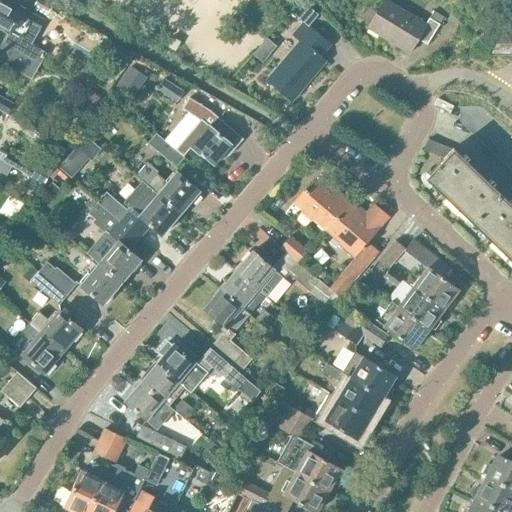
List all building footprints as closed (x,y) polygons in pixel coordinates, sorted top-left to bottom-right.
[(0,0),(0,42),(24,56),(26,54),(31,43),(10,31),(16,20),(27,26),(33,15),(5,0),(0,0)] [(42,0),(36,0),(33,7),(38,10),(39,9),(48,14),(53,5),(42,0)] [(434,10),(429,17),(425,24),(385,0),(384,0),(368,27),(408,52),(417,38),(427,44),(439,24),(444,16),(434,10)] [(500,31),(511,30),(511,18),(507,19),(500,31)] [(294,35),(302,41),(267,81),(291,100),(325,60),(321,56),(330,44),(305,23),(294,35)] [(511,30),(500,31),(493,43),(511,42),(511,30)] [(174,50),(180,42),(171,37),(166,45),(174,50)] [(40,62),(26,54),(24,56),(0,42),(0,61),(16,70),(31,78),(40,62)] [(511,54),(511,42),(493,43),(486,56),(511,54)] [(127,48),(118,61),(126,66),(135,53),(127,48)] [(131,101),(148,77),(130,65),(114,90),(131,101)] [(163,78),(158,87),(177,100),(183,90),(163,78)] [(93,91),(85,104),(94,110),(102,98),(93,91)] [(0,108),(7,113),(13,102),(0,94),(0,108)] [(242,139),(206,108),(189,97),(182,108),(197,118),(207,126),(189,147),(202,158),(202,157),(212,165),(224,151),(228,155),(242,139)] [(461,120),(473,120),(496,119),(482,106),(461,107),(461,120)] [(496,119),(473,120),(473,131),(485,131),(509,132),(496,119)] [(485,143),(497,143),(511,143),(511,134),(509,132),(485,131),(485,143)] [(174,167),(182,157),(155,134),(147,144),(174,167)] [(86,135),(59,167),(72,178),(89,158),(92,161),(102,149),(86,135)] [(67,149),(52,140),(46,151),(60,160),(67,149)] [(511,143),(497,143),(498,155),(510,155),(511,154),(511,143)] [(511,204),(453,148),(426,176),(511,259),(511,204)] [(12,166),(0,159),(0,171),(7,175),(12,166)] [(141,181),(178,213),(197,190),(175,172),(167,182),(156,173),(158,171),(148,162),(137,175),(142,180),(141,181)] [(38,166),(31,177),(44,184),(51,173),(38,166)] [(325,229),(349,202),(321,178),(309,192),(306,189),(294,203),(325,229)] [(160,235),(178,213),(141,181),(124,203),(139,215),(138,217),(160,235)] [(135,233),(126,226),(97,201),(89,211),(117,235),(114,240),(116,242),(108,251),(96,241),(87,252),(99,263),(97,264),(119,283),(138,260),(123,247),(135,233)] [(356,208),(349,202),(325,229),(341,243),(339,246),(353,257),(355,259),(344,271),(330,287),(340,297),(378,252),(368,244),(365,242),(387,216),(374,205),(367,213),(358,205),(356,208)] [(290,236),(281,247),(299,262),(307,251),(290,236)] [(412,238),(405,248),(403,250),(428,268),(414,287),(444,309),(445,308),(449,309),(456,301),(453,297),(459,289),(441,275),(448,264),(412,238)] [(388,267),(405,248),(396,240),(379,260),(388,267)] [(235,270),(265,294),(266,295),(287,272),(329,308),(340,296),(318,278),(317,279),(290,256),(275,273),(250,252),(235,270)] [(47,280),(66,296),(78,281),(76,280),(75,281),(56,266),(55,267),(48,261),(39,272),(38,273),(47,280)] [(102,304),(119,283),(97,264),(80,286),(102,304)] [(58,306),(66,296),(47,280),(38,273),(39,272),(32,265),(23,276),(30,282),(58,306)] [(389,269),(383,277),(396,286),(402,279),(389,269)] [(219,289),(249,314),(265,294),(235,270),(219,289)] [(399,306),(429,329),(430,327),(435,329),(441,321),(438,316),(444,309),(414,287),(399,306)] [(234,332),(249,314),(219,289),(203,308),(226,327),(213,343),(243,368),(252,357),(230,339),(236,333),(234,332)] [(414,348),(429,329),(399,306),(391,301),(377,319),(414,348)] [(348,308),(342,318),(362,332),(362,333),(381,346),(388,336),(369,323),(348,308)] [(264,309),(256,319),(264,327),(273,317),(264,309)] [(27,323),(62,352),(80,329),(59,311),(50,321),(38,311),(27,323)] [(340,318),(332,314),(326,324),(333,329),(340,318)] [(362,332),(342,318),(335,328),(356,342),(362,333),(362,332)] [(43,374),(62,352),(27,323),(11,344),(23,353),(21,356),(43,374)] [(0,357),(8,364),(17,353),(0,339),(0,357)] [(156,362),(182,383),(190,391),(212,366),(230,382),(239,373),(210,347),(196,363),(172,344),(156,362)] [(355,351),(342,372),(351,378),(383,398),(384,396),(389,397),(394,388),(391,385),(396,376),(355,351)] [(300,359),(293,354),(285,365),(293,371),(300,359)] [(138,379),(140,381),(162,400),(162,399),(168,392),(171,395),(182,383),(156,362),(154,360),(138,379)] [(378,405),(383,398),(351,378),(342,372),(326,362),(322,370),(346,385),(338,398),(371,417),(376,418),(381,409),(378,405)] [(9,382),(27,398),(35,389),(16,373),(9,382)] [(162,400),(140,381),(124,401),(145,419),(146,418),(145,417),(154,406),(164,415),(168,411),(170,413),(173,409),(162,399),(162,400)] [(275,381),(268,392),(278,398),(284,388),(275,381)] [(19,408),(27,398),(9,382),(1,393),(19,408)] [(252,383),(244,393),(253,400),(261,391),(252,383)] [(371,417),(338,398),(330,393),(317,414),(357,439),(371,417)] [(182,399),(174,409),(186,419),(194,409),(182,399)] [(300,438),(306,428),(283,415),(283,416),(260,402),(254,411),(278,425),(277,426),(292,434),(300,438)] [(283,415),(306,428),(312,418),(289,405),(283,415)] [(180,458),(186,446),(141,424),(136,436),(180,458)] [(116,461),(127,438),(106,428),(95,451),(116,461)] [(331,455),(300,438),(292,434),(278,462),(283,465),(328,489),(329,488),(334,489),(339,481),(335,477),(340,468),(328,461),(331,455)] [(219,435),(215,441),(222,446),(226,441),(219,435)] [(149,469),(149,470),(161,475),(169,458),(157,452),(149,469)] [(485,479),(511,493),(511,465),(496,457),(485,479)] [(103,480),(102,480),(86,511),(113,511),(122,494),(134,500),(149,470),(149,469),(138,464),(134,473),(127,470),(125,470),(124,467),(117,463),(113,464),(111,463),(103,480)] [(316,510),(328,489),(283,465),(270,492),(264,504),(279,511),(286,511),(295,498),(316,510)] [(201,467),(195,478),(212,486),(214,481),(208,478),(211,472),(201,467)] [(77,511),(86,511),(102,480),(81,469),(64,505),(77,511)] [(510,511),(511,509),(511,493),(485,479),(474,501),(496,511),(510,511)] [(270,492),(246,481),(241,493),(264,504),(270,492)] [(154,511),(147,508),(155,491),(144,485),(131,511),(154,511)] [(244,511),(245,510),(251,499),(237,493),(227,511),(244,511)] [(277,511),(274,510),(251,499),(245,510),(249,511),(277,511)] [(496,511),(474,501),(468,511),(496,511)]
